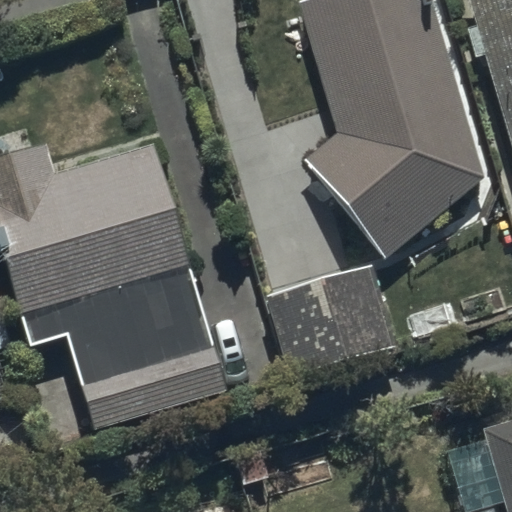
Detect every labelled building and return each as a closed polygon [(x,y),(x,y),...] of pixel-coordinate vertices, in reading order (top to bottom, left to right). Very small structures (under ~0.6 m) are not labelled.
[(426,0),(309,0),(295,4),(333,132),(300,161),(385,258),(479,176),(426,0)] [(511,0),(464,0),(511,185),(511,0)] [(224,392),(146,146),(54,175),(43,143),(0,156),(0,271),(24,347),(60,335),(92,434),(224,392)] [(366,265),(261,294),(285,380),(389,351),(366,265)] [(511,511),(511,419),(437,441),(457,511),(468,511),(495,504),(497,511),(511,511)]
